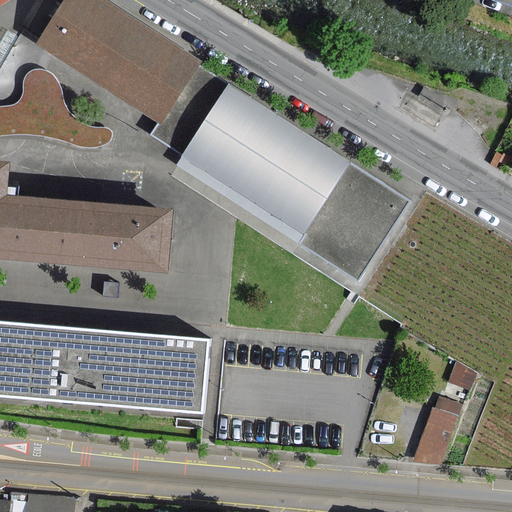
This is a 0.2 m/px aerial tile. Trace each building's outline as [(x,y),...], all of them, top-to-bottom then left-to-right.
[(68,0),(40,43),(160,121),(199,63),(102,0),(68,0)] [(103,127),(96,127),(89,126),(84,123),(78,118),(72,113),(68,109),(66,104),(65,98),(63,94),(61,88),(58,81),(53,74),(49,71),(42,69),(37,69),(31,70),(26,75),(25,79),(24,87),(24,92),(22,97),(20,102),(17,104),(13,105),(1,107),(0,107),(0,135),(5,135),(15,134),(30,134),(43,135),(54,138),(69,143),(81,147),(89,148),(98,147),(106,144),(110,140),(112,136),(112,133),(111,130),(108,128),(103,127)] [(303,242),(353,276),(404,198),(230,88),(186,156),(307,234),(303,242)] [(0,255),(164,269),(169,212),(7,199),(9,165),(0,164),(0,255)] [(211,339),(0,320),(0,397),(204,415),(211,339)] [(433,409),(416,460),(440,462),(462,405),(440,396),(436,410),(433,409)] [(30,498),(28,511),(70,511),(71,501),(30,498)] [(0,511),(8,511),(9,502),(0,501),(0,511)]
